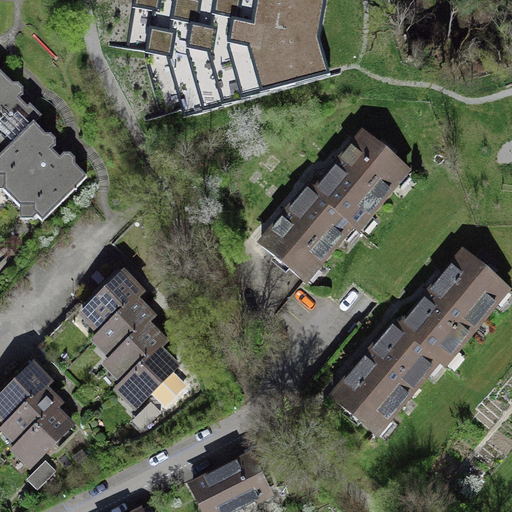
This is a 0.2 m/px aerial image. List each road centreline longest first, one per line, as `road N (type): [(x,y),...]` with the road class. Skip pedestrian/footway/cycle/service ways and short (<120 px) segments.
road 1 (residential): [(69,511),(264,411),(298,375),(322,328)]
road 2 (residential): [(0,323),(107,238)]
